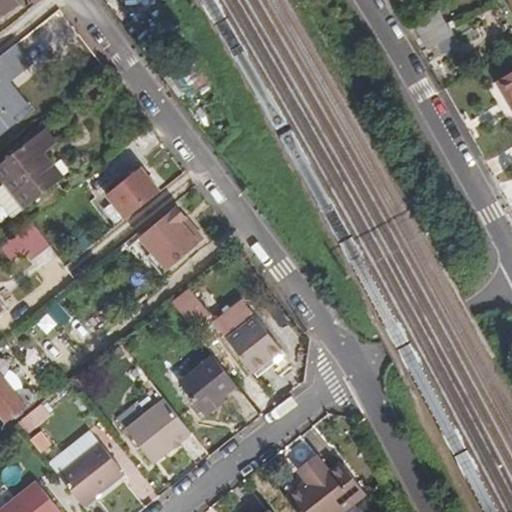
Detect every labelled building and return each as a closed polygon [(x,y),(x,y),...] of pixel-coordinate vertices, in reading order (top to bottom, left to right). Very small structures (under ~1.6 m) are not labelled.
[(0,0),(0,20),(25,0),(24,0),(0,0)] [(415,23),(421,36),(445,23),(438,10),(415,23)] [(445,23),(421,36),(428,49),(452,35),(445,23)] [(33,65),(17,44),(0,57),(0,135),(17,122),(14,117),(29,104),(11,82),(33,65)] [(511,71),(497,81),(511,107),(511,71)] [(0,197),(15,215),(63,177),(44,152),(55,143),(44,128),(0,163),(0,175),(5,182),(0,186),(0,197)] [(124,217),(159,189),(139,165),(105,192),(124,217)] [(186,218),(176,206),(139,234),(152,250),(145,255),(160,274),(203,241),(189,223),(183,227),(180,223),(186,218)] [(189,223),(186,218),(180,223),(183,227),(189,223)] [(13,237),(20,246),(27,255),(47,240),(32,221),(13,237)] [(13,237),(13,236),(4,244),(11,253),(20,246),(13,237)] [(191,333),(208,320),(185,290),(168,304),(191,333)] [(48,313),(64,327),(74,316),(58,301),(48,313)] [(279,350),(241,303),(213,326),(251,373),(279,350)] [(3,358),(0,358),(0,415),(4,420),(30,401),(31,394),(28,389),(21,389),(7,372),(9,365),(3,358)] [(234,386),(212,359),(178,386),(201,414),(221,398),(234,386)] [(221,398),(201,414),(205,419),(225,402),(221,398)] [(190,435),(164,402),(128,432),(153,463),(190,435)] [(87,436),(50,466),(57,475),(95,446),(87,436)] [(95,446),(57,475),(81,506),(95,495),(123,474),(98,443),(95,446)] [(299,477),(316,463),(312,458),(295,473),(299,477)] [(283,501),(291,511),(344,511),(362,497),(338,466),(326,475),(316,463),(299,477),(304,484),(283,501)] [(57,511),(35,483),(0,510),(0,511),(57,511)] [(81,506),(85,510),(98,499),(95,495),(81,506)]
